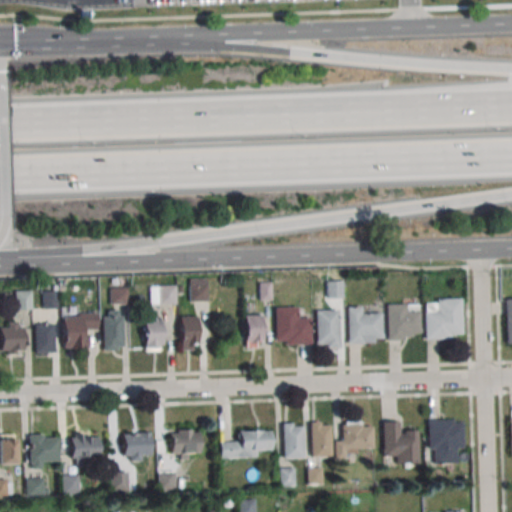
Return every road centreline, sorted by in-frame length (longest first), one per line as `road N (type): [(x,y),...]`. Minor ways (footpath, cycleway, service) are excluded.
road 1 (motorway): [(0,174),(511,156)]
road 2 (motorway): [(511,104),(0,122)]
road 3 (residential): [(0,396),(511,379)]
road 4 (secondary): [(73,258),(481,249)]
road 5 (motorway): [(161,240),(511,195)]
road 6 (motorway): [(511,68),(188,40)]
road 7 (secondary): [(511,25),(188,40)]
road 8 (residential): [(485,511),(481,249)]
road 9 (primary): [(188,40),(0,45)]
